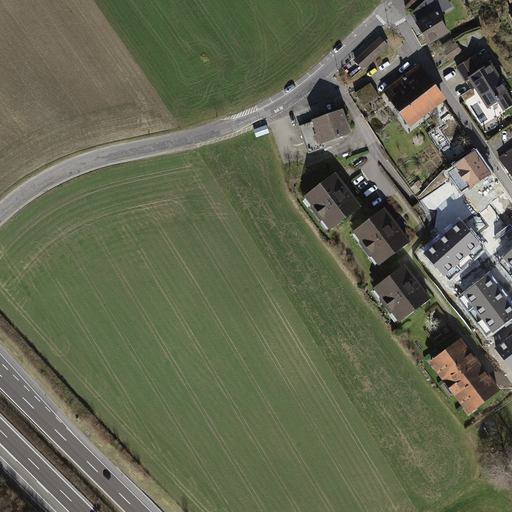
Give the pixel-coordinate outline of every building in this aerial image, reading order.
[(448,0),(427,0),(411,15),(429,47),(450,34),(439,17),(453,8),(448,0)] [(380,39),(356,61),(363,68),(387,46),(380,39)] [(462,52),(456,43),(444,52),(450,61),(462,52)] [(486,51),(456,68),(466,84),(471,81),(489,111),(500,105),(505,113),(511,108),(511,97),(496,70),(498,69),(486,51)] [(443,99),(418,66),(402,78),(426,112),(443,99)] [(426,112),(402,78),(384,92),(409,124),(426,112)] [(379,97),(371,83),(355,93),(364,107),(379,97)] [(344,111),(299,127),(309,155),(345,142),(344,139),(353,136),(344,111)] [(511,149),(498,159),(511,178),(511,149)] [(475,156),(449,173),(462,192),(487,175),(475,156)] [(336,173),(305,198),(333,234),(363,208),(336,173)] [(386,209),(353,235),(379,269),(412,244),(386,209)] [(460,222),(425,253),(445,275),(479,244),(460,222)] [(405,267),(374,291),(401,326),(432,301),(405,267)] [(511,306),(489,276),(464,294),(493,333),(511,319),(511,306)] [(511,334),(495,347),(511,369),(511,334)] [(463,340),(431,365),(471,417),(503,392),(463,340)]
